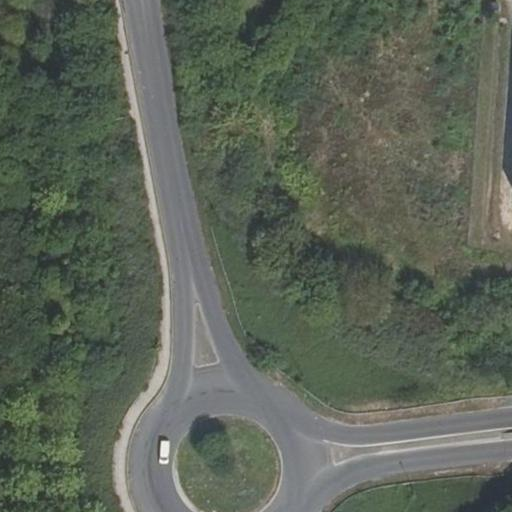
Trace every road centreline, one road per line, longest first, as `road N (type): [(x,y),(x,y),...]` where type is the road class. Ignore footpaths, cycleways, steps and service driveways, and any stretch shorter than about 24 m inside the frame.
road 1 (secondary): [(142,0),(189,258)]
road 2 (trunk): [(303,494),(363,469),(511,454)]
road 3 (trunk): [(511,420),(372,436),(299,433)]
road 4 (secondary): [(189,258),(186,365),(169,424)]
road 5 (secondary): [(262,398),(234,365),(189,258)]
